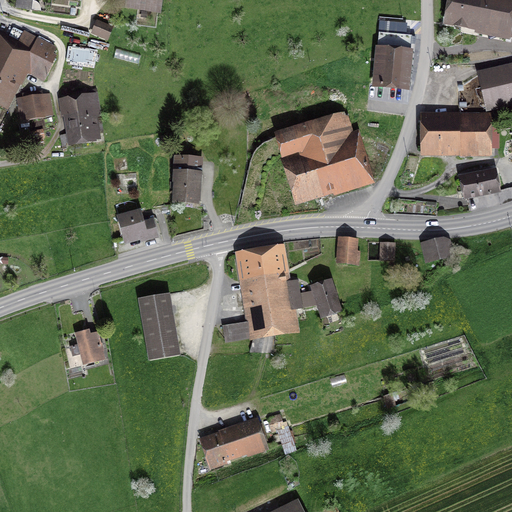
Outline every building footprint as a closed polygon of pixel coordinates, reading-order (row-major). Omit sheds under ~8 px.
[(30,11),(31,0),(17,0),(16,10),(30,11)] [(163,0),(121,0),(120,8),(162,13),(163,0)] [(511,11),(511,0),(447,0),(444,19),(509,30),(511,11)] [(114,30),(98,23),(93,35),(109,42),(114,30)] [(19,46),(0,35),(0,104),(8,109),(27,72),(44,81),(57,57),(51,54),(53,49),(25,35),(19,46)] [(414,51),(378,48),(376,87),(412,89),(414,51)] [(511,69),(483,75),(490,110),(511,105),(511,69)] [(97,95),(62,102),(71,148),(102,143),(96,114),(100,114),(97,95)] [(49,96),(17,101),(21,122),(52,117),(49,96)] [(491,116),(428,117),(429,158),(492,156),(491,116)] [(298,197),(365,176),(355,142),(288,163),(298,197)] [(204,160),(176,159),(175,205),(203,206),(204,160)] [(492,169),(457,175),(462,199),(496,192),(492,169)] [(143,213),(120,219),(127,248),(159,239),(155,223),(146,225),(143,213)] [(356,240),(338,240),(338,263),(356,263),(356,240)] [(449,242),(424,244),(425,262),(450,260),(449,242)] [(300,335),(285,245),(236,253),(247,322),(223,326),(225,342),(250,338),(251,342),(300,335)] [(393,245),(379,245),(379,261),(393,261),(393,245)] [(332,283),(313,288),(322,319),(340,314),(332,283)] [(171,296),(141,301),(151,361),(181,356),(171,296)] [(91,329),(78,332),(85,363),(105,358),(99,332),(92,333),(91,329)] [(268,418),(273,432),(278,430),(283,428),(279,415),(268,418)] [(255,422),(200,440),(210,471),(265,452),(255,422)] [(283,428),(278,430),(286,453),(297,450),(288,427),(283,428)] [(303,511),(299,503),(280,511),(303,511)]
